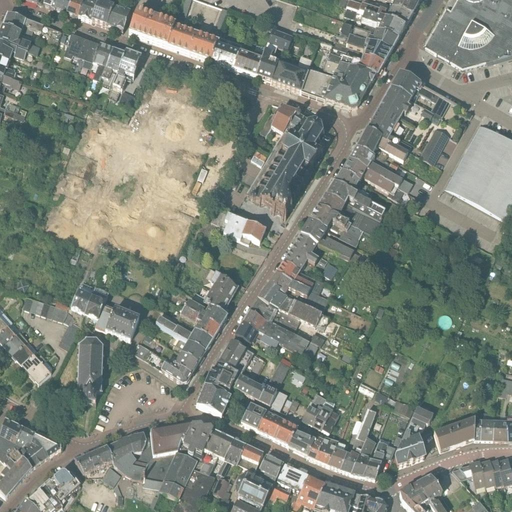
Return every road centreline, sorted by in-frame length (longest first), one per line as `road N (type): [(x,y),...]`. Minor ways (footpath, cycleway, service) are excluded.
road 1 (residential): [(357,126),(189,397)]
road 2 (residential): [(0,5),(264,95)]
road 3 (residential): [(180,413),(376,491)]
road 4 (residential): [(436,0),(357,126)]
road 5 (residential): [(264,95),(203,205)]
road 6 (residential): [(391,489),(462,461),(511,455)]
